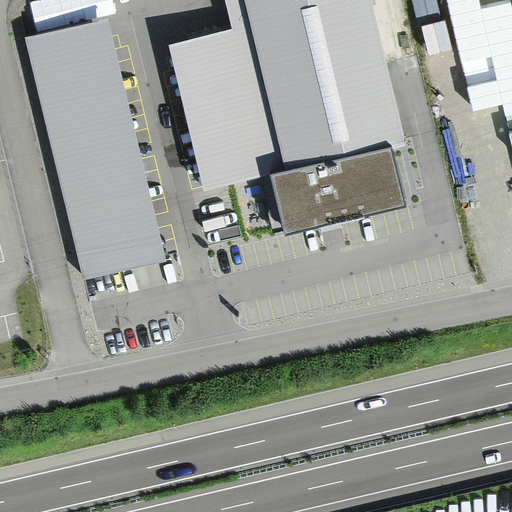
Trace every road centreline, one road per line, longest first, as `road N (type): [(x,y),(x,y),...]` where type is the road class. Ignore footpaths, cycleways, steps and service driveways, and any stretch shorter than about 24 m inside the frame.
road 1 (motorway): [(511,382),(0,502)]
road 2 (residential): [(78,387),(511,300)]
road 3 (residential): [(78,387),(0,53)]
road 4 (motorway): [(210,511),(511,441)]
road 5 (unknown): [(206,291),(141,0)]
road 6 (unknown): [(206,291),(446,237)]
